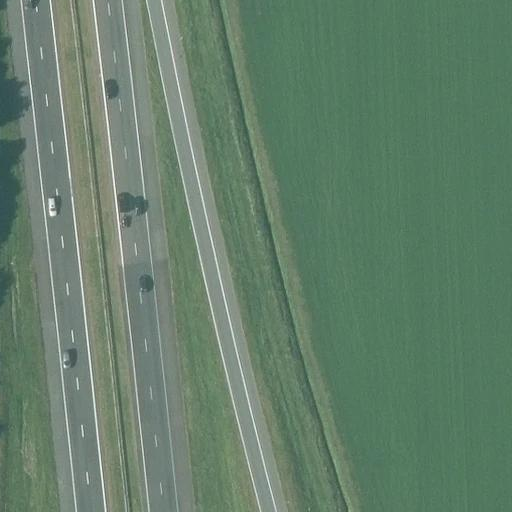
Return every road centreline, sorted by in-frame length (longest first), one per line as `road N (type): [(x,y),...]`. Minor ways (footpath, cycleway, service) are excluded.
road 1 (motorway): [(267,511),(153,0)]
road 2 (motorway): [(162,511),(105,0)]
road 3 (motorway): [(33,0),(89,511)]
